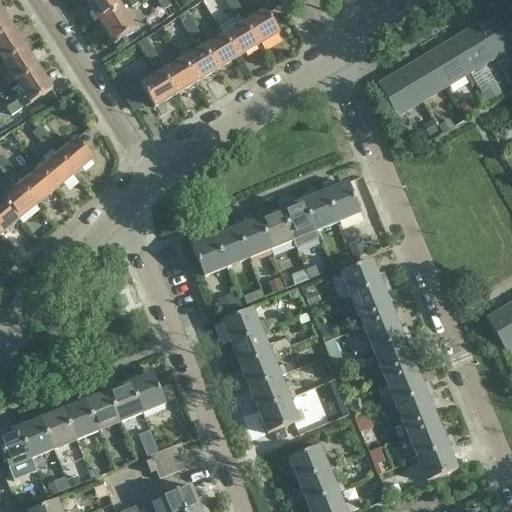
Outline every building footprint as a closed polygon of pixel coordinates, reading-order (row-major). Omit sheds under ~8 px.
[(93,0),(86,5),(99,25),(121,10),(115,0),(93,0)] [(155,5),(166,22),(175,15),(171,7),(166,0),(126,0),(137,17),(155,5)] [(213,21),(219,17),(212,5),(214,3),(211,0),(209,0),(203,3),(213,21)] [(222,0),(235,21),(244,15),(234,0),(222,0)] [(121,10),(99,25),(112,45),(135,31),(121,10)] [(0,11),(0,39),(13,32),(0,11)] [(511,30),(500,11),(475,26),(495,59),(511,48),(511,30)] [(265,14),(244,26),(258,49),(279,36),(265,14)] [(183,15),(178,19),(194,45),(203,40),(189,18),(186,21),(183,15)] [(244,26),(224,39),(237,61),(258,49),(244,26)] [(495,59),(475,26),(451,41),(470,74),(495,59)] [(168,38),(162,29),(149,37),(155,46),(168,38)] [(13,32),(0,39),(0,61),(2,65),(0,66),(0,67),(25,52),(13,32)] [(224,39),(203,51),(216,74),(237,61),(224,39)] [(146,40),(138,45),(153,70),(161,65),(146,40)] [(470,74),(451,41),(426,56),(446,88),(470,74)] [(203,51),(182,63),(196,86),(216,74),(203,51)] [(25,52),(0,67),(0,73),(5,70),(16,86),(38,72),(25,52)] [(446,88),(426,56),(402,70),(421,103),(446,88)] [(182,63),(162,76),(175,98),(196,86),(182,63)] [(421,103),(402,70),(376,85),(396,118),(421,103)] [(38,72),(16,86),(29,107),(52,92),(38,72)] [(154,111),(175,98),(162,76),(140,88),(154,111)] [(131,112),(148,102),(141,89),(124,99),(131,112)] [(11,118),(22,111),(17,103),(6,109),(11,118)] [(56,147),(40,128),(34,121),(30,124),(35,132),(32,135),(47,154),(56,147)] [(0,145),(4,152),(17,144),(11,135),(0,141),(0,145)] [(77,143),(58,158),(75,178),(94,163),(77,143)] [(40,173),(28,183),(21,175),(18,177),(3,158),(0,160),(0,170),(11,184),(14,180),(21,189),(21,188),(38,209),(56,194),(40,173)] [(58,158),(40,173),(56,194),(75,178),(58,158)] [(330,184),(321,187),(336,225),(359,216),(347,184),(333,190),(330,184)] [(336,225),(321,187),(321,188),(323,194),(311,199),(308,193),(299,196),(302,202),(314,234),(336,225)] [(21,189),(3,203),(2,203),(19,224),(38,209),(21,188),(21,189)] [(0,238),(0,239),(19,224),(2,203),(3,203),(0,199),(0,238)] [(314,234),(302,202),(289,207),(286,201),(277,205),(292,243),(314,234)] [(292,243),(277,205),(276,206),(278,212),(267,216),(265,210),(255,214),(270,252),(292,243)] [(270,252),(255,214),(254,214),(257,220),(245,225),(243,219),(232,223),(247,260),(270,252)] [(247,260),(232,223),(234,229),(221,234),(219,228),(210,232),(225,269),(247,260)] [(225,269),(210,232),(209,232),(212,238),(199,243),(197,237),(187,241),(202,278),(225,269)] [(371,262),(340,274),(349,298),(387,283),(383,274),(377,276),(371,262)] [(387,283),(349,298),(360,325),(391,312),(384,294),(391,292),(387,283)] [(511,347),(511,308),(510,305),(485,320),(504,352),(511,347)] [(252,310),(221,322),(230,345),(261,333),(282,326),(278,316),(257,324),(252,310)] [(391,312),(360,325),(371,352),(409,337),(405,328),(399,331),(391,312)] [(261,333),(230,345),(239,368),(270,356),(269,355),(285,349),(283,344),(275,347),(273,344),(266,346),(261,333)] [(409,337),(371,352),(382,379),(413,367),(405,349),(413,346),(409,337)] [(332,340),(323,344),(332,367),(342,363),(332,340)] [(270,356),(239,368),(247,390),(278,378),(285,375),(282,366),(275,369),(270,356)] [(413,367),(382,379),(393,407),(430,392),(427,382),(420,385),(413,367)] [(134,374),(126,377),(141,415),(164,405),(151,374),(137,379),(134,374)] [(141,415),(126,377),(125,377),(127,383),(115,389),(112,383),(103,386),(119,424),(141,415)] [(278,378),(247,390),(256,413),(287,401),(303,395),(299,386),(284,392),(278,378)] [(119,424),(103,386),(103,387),(105,393),(91,398),(89,392),(81,395),(96,433),(119,424)] [(430,392),(393,407),(404,434),(435,421),(428,404),(434,401),(430,392)] [(96,433),(81,395),(80,395),(83,401),(71,406),(68,401),(59,405),(61,410),(74,442),(96,433)] [(287,401),(256,413),(265,436),(303,421),(299,411),(292,414),(287,401)] [(74,442),(61,410),(47,416),(45,410),(37,413),(52,451),(74,442)] [(52,451),(37,413),(36,414),(39,420),(25,425),(23,419),(14,423),(29,460),(52,451)] [(363,420),(355,423),(361,438),(369,434),(363,420)] [(435,421),(404,434),(415,461),(452,446),(448,437),(442,439),(435,421)] [(29,460),(14,423),(16,429),(3,434),(1,428),(0,428),(0,453),(6,469),(29,460)] [(452,446),(415,461),(424,484),(455,471),(449,457),(456,455),(452,446)] [(288,460),(297,483),(333,468),(330,459),(323,462),(318,448),(288,460)] [(151,463),(146,465),(151,476),(156,474),(159,482),(184,472),(174,449),(150,459),(151,463)] [(49,496),(71,487),(57,452),(35,460),(49,496)] [(379,464),(373,467),(377,476),(383,473),(379,464)] [(333,468),(297,483),(305,505),(342,491),(339,482),(332,485),(327,472),(334,469),(333,468)] [(392,497),(401,493),(397,485),(388,489),(392,497)] [(188,486),(158,499),(163,511),(192,511),(205,507),(201,497),(194,500),(188,486)] [(342,491),(305,505),(308,511),(354,511),(356,511),(352,504),(348,504),(341,507),(336,493),(342,491)] [(59,511),(55,501),(29,511),(59,511)]
